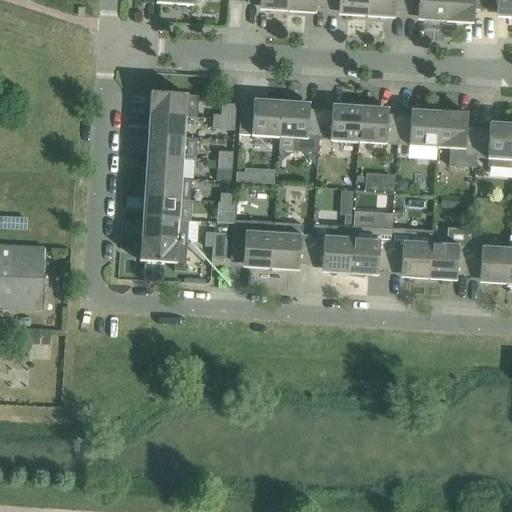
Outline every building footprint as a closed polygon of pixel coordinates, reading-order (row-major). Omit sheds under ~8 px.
[(287,13),(288,0),(247,0),(247,3),(260,4),(259,11),(287,13)] [(327,9),(327,0),(288,0),(287,13),(315,15),(316,8),(327,9)] [(327,0),(327,9),(338,9),(338,16),(366,18),(367,0),(327,0)] [(406,14),(406,0),(367,0),(366,18),(394,20),(395,13),(406,14)] [(406,0),(406,14),(417,14),(417,21),(445,23),(446,0),(406,0)] [(485,11),(485,0),(446,0),(445,23),(473,25),(474,10),(485,11)] [(511,19),(511,0),(485,0),(485,11),(497,11),(496,18),(511,19)] [(150,92),(149,115),(186,117),(197,118),(198,96),(187,96),(187,95),(150,92)] [(279,138),(282,101),(253,100),(253,106),(241,106),(239,135),(279,138)] [(282,101),(279,138),(294,139),(293,152),(318,154),(319,141),(321,111),(309,110),(310,103),(282,101)] [(222,116),(221,130),(234,131),(236,105),(221,104),(220,116),(222,116)] [(358,143),(360,107),(332,105),(332,112),(321,111),(319,141),(358,143)] [(399,116),(388,115),(388,108),(360,107),(358,143),(397,146),(399,116)] [(437,148),(439,112),(411,110),(411,117),(399,116),(397,146),(437,148)] [(466,128),(467,113),(439,112),(437,148),(450,149),(448,167),(475,169),(476,159),(477,159),(479,129),(466,128)] [(184,138),(186,117),(149,115),(147,135),(184,138)] [(222,116),(220,116),(213,115),(212,130),(221,130),(222,116)] [(511,169),(511,124),(489,123),(489,130),(479,129),(477,159),(488,160),(487,168),(511,169)] [(147,135),(146,156),(183,159),(196,160),(197,139),(184,138),(147,135)] [(232,162),(233,153),(218,152),(218,161),(232,162)] [(182,179),(183,159),(146,156),(145,177),(182,179)] [(231,171),(232,162),(218,161),(217,170),(231,171)] [(380,175),(379,192),(393,193),(394,176),(380,175)] [(189,201),(190,180),(182,180),(182,179),(145,177),(143,198),(180,200),(189,201)] [(396,180),(395,192),(395,193),(407,193),(408,187),(402,181),(396,180)] [(248,185),(235,184),(235,193),(247,193),(248,185)] [(234,204),(235,195),(220,194),(220,203),(234,204)] [(393,194),(380,194),(380,201),(385,206),(392,207),(393,194)] [(180,200),(143,198),(142,219),(179,221),(180,200)] [(473,199),(456,198),(456,207),(472,208),(473,199)] [(234,213),(234,204),(220,203),(219,212),(234,213)] [(142,219),(141,239),(187,242),(188,222),(179,221),(142,219)] [(242,268),(271,270),(274,223),(233,221),(230,260),(243,261),(242,268)] [(303,225),(274,223),(271,270),(299,272),(299,265),(310,266),(312,237),(302,236),(303,225)] [(321,273),(349,275),(352,227),(313,225),(312,237),(310,266),(322,266),(321,273)] [(352,227),(349,275),(377,277),(378,270),(389,271),(392,230),(352,227)] [(468,276),(470,247),(471,230),(447,229),(446,244),(431,243),(428,280),(456,282),(457,276),(468,276)] [(392,230),(389,271),(401,272),(400,279),(428,280),(431,243),(431,232),(392,230)] [(214,248),(215,233),(206,232),(205,247),(212,248),(214,248)] [(214,248),(212,248),(212,259),(226,260),(228,234),(215,233),(214,248)] [(141,239),(139,262),(144,262),(143,281),(163,282),(164,263),(174,264),(174,272),(185,272),(187,242),(141,239)] [(0,247),(0,308),(42,311),(45,249),(0,247)] [(481,247),(470,247),(468,276),(479,277),(479,284),(507,285),(509,249),(510,249),(481,247)] [(50,330),(29,329),(28,345),(50,346),(50,330)]
